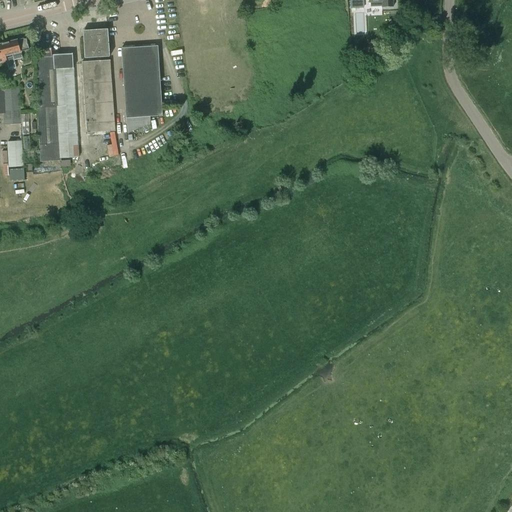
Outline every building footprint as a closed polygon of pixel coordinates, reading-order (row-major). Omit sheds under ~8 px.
[(363,0),(362,0),(350,0),(351,1),(351,8),(363,8),(363,0)] [(375,0),(375,2),(382,2),(382,7),(385,7),(386,8),(389,8),(390,7),(393,6),(392,0),(375,0)] [(83,31),(85,58),(110,57),(108,29),(83,31)] [(27,50),(29,50),(26,39),(25,39),(23,38),(19,39),(19,41),(18,41),(18,40),(1,45),(0,44),(0,63),(22,58),(21,52),(27,50)] [(151,123),(150,116),(163,116),(158,46),(121,48),(126,118),(127,133),(151,123)] [(77,133),(74,81),(72,53),(60,54),(60,55),(53,55),(36,56),(39,108),(37,108),(40,162),(61,161),(61,158),(79,158),(77,133)] [(110,60),(82,62),(87,133),(109,131),(109,137),(116,137),(110,60)] [(5,87),(0,87),(0,113),(3,114),(3,125),(21,124),(19,87),(5,88),(5,87)] [(9,167),(23,166),(22,141),(21,141),(7,141),(9,167)]
